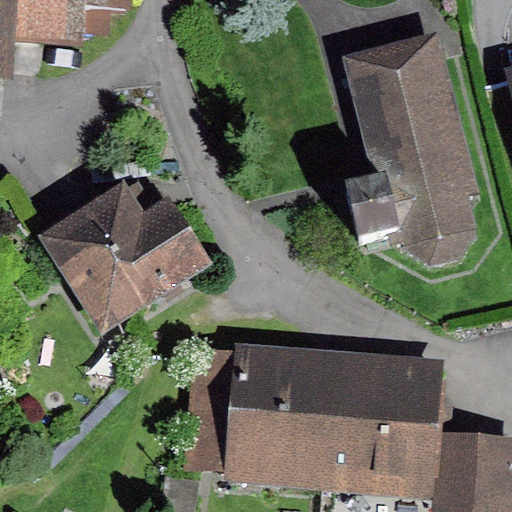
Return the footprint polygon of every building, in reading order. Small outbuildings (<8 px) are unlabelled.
[(0,0),(0,79),(15,81),(17,44),(84,49),(85,35),(111,37),(112,13),(133,14),(134,0),(0,0)] [(439,37),(344,60),(373,181),(346,187),(359,240),(387,233),(391,250),(400,248),(432,268),(460,263),(478,240),(470,212),(480,202),(439,37)] [(126,183),(41,239),(105,335),(210,266),(166,201),(146,214),(126,183)] [(329,495),(339,354),(235,346),(235,357),(193,354),(184,471),(225,474),(224,488),(329,495)] [(445,362),(339,354),(329,495),(436,502),(441,436),(445,362)] [(511,511),(511,441),(441,436),(436,502),(434,511),(511,511)]
